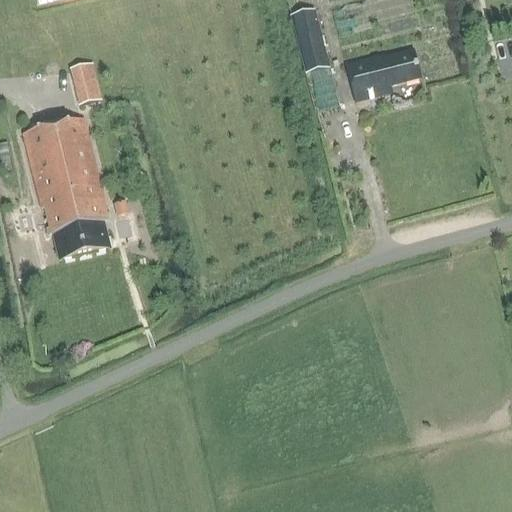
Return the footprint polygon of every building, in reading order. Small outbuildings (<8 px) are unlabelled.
[(291,20),(306,77),(329,71),(314,14),(291,20)] [(391,89),(420,81),(413,53),(387,60),(386,56),(346,67),(355,104),(393,95),(391,89)] [(101,64),(77,70),(86,106),(110,100),(101,64)] [(322,113),(345,108),(336,70),(313,76),(322,113)] [(109,252),(103,227),(108,225),(105,215),(107,215),(83,122),(21,137),(39,212),(43,211),(48,231),(44,232),(46,240),(53,238),(59,264),(109,252)] [(126,206),(115,209),(118,221),(129,219),(126,206)]
